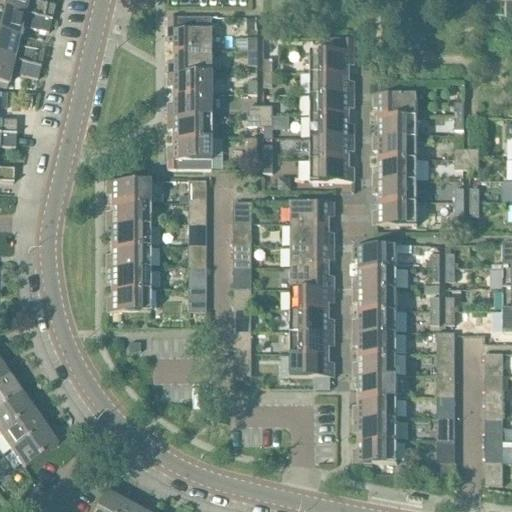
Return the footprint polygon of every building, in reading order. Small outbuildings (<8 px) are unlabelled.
[(0,0),(0,10),(51,22),(54,8),(27,2),(27,0),(0,0)] [(51,22),(0,10),(0,34),(19,39),(21,29),(48,35),(51,22)] [(210,20),(167,20),(167,47),(174,47),(174,54),(210,54),(210,20)] [(256,21),(246,21),(246,33),(256,33),(256,21)] [(0,59),(40,69),(43,55),(16,48),(19,39),(0,34),(0,59)] [(257,41),(248,41),(248,54),(257,54),(257,41)] [(324,42),(324,54),(311,54),(310,76),(346,76),(346,69),(353,69),(353,42),(324,42)] [(210,54),(174,54),(174,63),(167,63),(167,75),(210,75),(210,54)] [(257,54),(248,54),(248,69),(257,69),(257,54)] [(0,85),(7,87),(10,76),(36,82),(40,69),(0,59),(0,85)] [(263,76),(272,76),(272,62),(263,62),(263,76)] [(210,75),(167,75),(167,90),(174,90),(174,98),(210,98),(210,75)] [(272,76),(263,76),(263,90),(272,90),(272,76)] [(310,98),(353,98),(353,85),(346,85),(346,76),(310,76),(310,98)] [(248,98),(257,98),(257,84),(248,84),(248,98)] [(374,97),(373,97),(373,112),(377,112),(377,119),(381,119),(416,119),(416,97),(374,97)] [(210,98),(174,98),(174,106),(167,106),(167,119),(210,119),(210,98)] [(310,119),(345,119),(346,112),(353,112),(353,98),(310,98),(310,119)] [(464,106),(454,106),(454,119),(464,120),(464,106)] [(261,109),(248,109),(248,119),(260,119),(261,109)] [(261,109),(260,119),(272,119),(272,109),(261,109)] [(210,119),(167,119),(167,133),(174,133),(174,141),(210,141),(210,119)] [(260,119),(248,119),(248,130),(260,130),(260,119)] [(272,119),(260,119),(260,130),(272,130),(272,119)] [(310,141),(353,141),(353,128),(345,128),(345,119),(310,119),(310,141)] [(377,128),(373,128),(373,141),(416,141),(416,119),(381,119),(377,119),(377,128)] [(464,133),(464,127),(464,120),(454,119),(454,133),(464,133)] [(0,135),(15,136),(16,122),(0,121),(0,135)] [(15,136),(0,135),(0,149),(14,150),(15,136)] [(171,149),(166,149),(166,164),(166,173),(210,173),(210,164),(210,141),(174,141),(171,141),(171,149)] [(247,141),(247,155),(257,155),(257,141),(247,141)] [(310,163),(346,164),(346,155),(353,155),(353,141),(310,141),(310,163)] [(416,141),(373,141),(373,155),(377,155),(377,162),(381,162),(416,163),(416,141)] [(263,163),(272,163),(272,149),(263,149),(263,163)] [(467,152),(454,152),(454,163),(467,163),(467,152)] [(467,163),(479,163),(479,152),(467,152),(467,163)] [(257,156),(248,156),(248,166),(257,166),(257,156)] [(377,171),(373,171),(373,184),(416,184),(416,163),(381,162),(377,162),(377,171)] [(263,163),(263,177),(272,177),(272,163),(263,163)] [(309,186),(353,186),(353,171),(346,171),(346,164),(310,163),(309,186)] [(454,173),(463,173),(467,173),(467,163),(454,163),(454,173)] [(467,173),(469,173),(479,173),(479,163),(467,163),(467,173)] [(0,184),(13,185),(13,171),(0,169),(0,184)] [(149,184),(106,184),(106,198),(114,199),(114,206),(149,207),(149,184)] [(205,184),(187,184),(187,195),(205,195),(205,193),(205,184)] [(416,184),(373,184),(373,198),(377,198),(377,206),(381,206),(416,206),(416,184)] [(463,192),(454,192),(454,206),(463,206),(463,192)] [(469,206),(479,206),(479,192),(469,192),(469,206)] [(251,205),(233,205),(233,217),(251,217),(251,205)] [(149,207),(114,206),(114,215),(106,215),(106,228),(149,228),(149,207)] [(333,206),(290,206),(290,228),(326,228),(330,228),(330,220),(333,220),(333,206)] [(377,214),(373,214),(373,228),(416,228),(416,206),(381,206),(377,206),(377,214)] [(463,206),(454,206),(454,220),(463,220),(463,206)] [(479,206),(469,206),(469,220),(479,220),(479,206)] [(205,217),(187,217),(187,228),(205,228),(205,217)] [(114,250),(149,250),(149,228),(106,228),(106,242),(114,242),(114,250)] [(205,228),(187,228),(187,239),(205,239),(205,228)] [(326,228),(290,228),(290,249),(333,249),(333,236),(330,236),(330,228),(326,228)] [(251,239),(233,239),(233,249),(251,249),(251,239)] [(251,249),(233,249),(233,260),(251,260),(251,249)] [(333,249),(290,249),(290,270),(325,271),(330,271),(330,263),(333,263),(333,249)] [(396,249),(353,249),(353,263),(357,263),(357,271),(361,271),(396,271),(396,249)] [(503,271),(511,271),(511,249),(503,249),(503,271)] [(149,250),(114,250),(114,258),(106,258),(106,271),(149,271),(149,250)] [(439,258),(430,257),(430,271),(439,271),(439,258)] [(445,271),(454,271),(454,257),(445,257),(445,271)] [(205,261),(187,261),(187,271),(205,271),(205,261)] [(325,271),(290,270),(290,292),(333,292),(333,279),(330,279),(330,271),(325,271)] [(114,293),(149,293),(149,271),(106,271),(106,285),(114,285),(114,293)] [(205,271),(187,271),(187,282),(205,282),(205,271)] [(357,279),(353,279),(353,293),(396,293),(396,271),(361,271),(357,271),(357,279)] [(439,271),(430,271),(430,285),(439,285),(439,271)] [(454,271),(445,271),(445,285),(454,285),(454,271)] [(503,293),(511,292),(511,271),(503,271),(503,293)] [(251,281),(233,281),(233,292),(251,292),(251,281)] [(251,292),(233,292),(233,303),(251,303),(251,292)] [(333,292),(290,292),(290,314),(325,314),(330,314),(330,306),(333,306),(333,292)] [(503,314),(511,314),(511,292),(503,293),(503,314)] [(106,315),(149,315),(149,293),(114,293),(114,301),(106,301),(106,315)] [(396,293),(353,293),(353,307),(357,307),(357,314),(361,314),(396,314),(396,293)] [(439,301),(430,300),(430,314),(439,314),(439,301)] [(445,314),(454,314),(454,300),(445,300),(445,314)] [(205,304),(187,304),(187,315),(205,315),(205,304)] [(325,314),(290,314),(290,336),(333,335),(333,323),(330,323),(330,314),(325,314)] [(357,323),(353,323),(353,335),(396,335),(396,314),(361,314),(357,314),(357,323)] [(439,314),(430,314),(430,328),(439,328),(439,314)] [(454,314),(445,314),(445,328),(454,328),(454,314)] [(503,337),(511,336),(511,314),(503,314),(503,337)] [(251,325),(233,325),(233,336),(251,336),(251,325)] [(333,335),(290,336),(290,357),(325,357),(330,357),(330,350),(333,350),(333,335)] [(396,335),(353,335),(353,350),(357,350),(357,358),(361,358),(396,358),(396,335)] [(251,336),(233,336),(233,346),(251,346),(251,336)] [(439,336),(436,336),(436,347),(454,347),(454,339),(454,336),(445,336),(439,336)] [(139,346),(129,346),(129,355),(139,355),(139,346)] [(325,357),(290,357),(290,380),(314,380),(329,380),(333,380),(333,366),(330,366),(330,357),(325,357)] [(502,357),(484,357),(484,367),(484,368),(502,368),(502,357)] [(357,366),(353,366),(353,379),(396,379),(396,358),(361,358),(357,358),(357,366)] [(0,384),(9,378),(0,366),(0,384)] [(251,368),(233,368),(233,380),(251,380),(251,368)] [(454,368),(436,368),(436,379),(454,379),(454,368)] [(0,409),(20,395),(9,378),(0,384),(0,409)] [(396,379),(353,379),(353,383),(353,393),(357,393),(357,401),(361,401),(396,401),(396,379)] [(454,379),(436,379),(436,390),(454,390),(454,379)] [(329,380),(314,380),(314,392),(329,392),(329,380)] [(502,390),(484,390),(484,401),(502,401),(502,394),(502,390)] [(0,434),(32,412),(20,395),(0,409),(0,434)] [(357,409),(353,409),(353,422),(396,422),(396,401),(361,401),(357,401),(357,409)] [(502,401),(484,401),(484,412),(502,412),(502,401)] [(454,411),(436,411),(436,422),(454,422),(454,411)] [(0,439),(10,453),(45,429),(32,412),(0,434),(0,439)] [(396,422),(353,422),(353,436),(357,436),(357,444),(361,444),(396,444),(396,422)] [(454,422),(436,422),(436,433),(454,433),(454,422)] [(45,429),(10,453),(23,472),(57,447),(45,429)] [(502,433),(484,433),(484,444),(502,444),(502,433)] [(357,452),(353,452),(353,466),(377,466),(377,475),(391,476),(391,466),(396,466),(396,444),(361,444),(357,444),(357,452)] [(502,444),(484,444),(485,455),(502,455),(502,453),(502,446),(502,444)] [(454,455),(436,455),(437,467),(439,467),(439,480),(452,480),(452,467),(453,467),(454,467),(454,466),(454,465),(454,455)] [(503,477),(485,477),(485,488),(485,489),(486,489),(503,489),(503,477)] [(104,493),(94,511),(118,511),(123,503),(104,493)] [(139,511),(123,503),(118,511),(139,511)]
